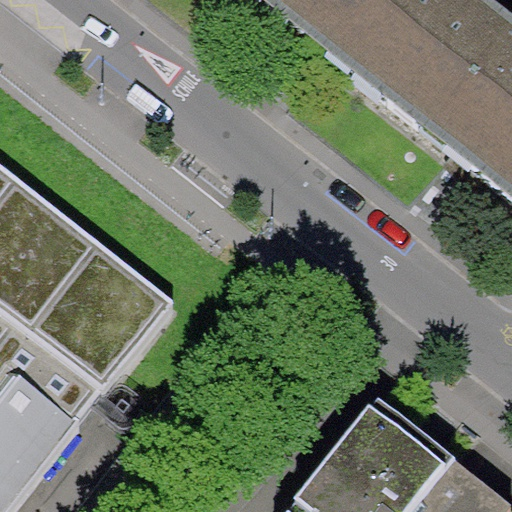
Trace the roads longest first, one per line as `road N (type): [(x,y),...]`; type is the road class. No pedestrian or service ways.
road 1 (residential): [(63,0),(511,364)]
road 2 (unknown): [(424,293),(246,511)]
